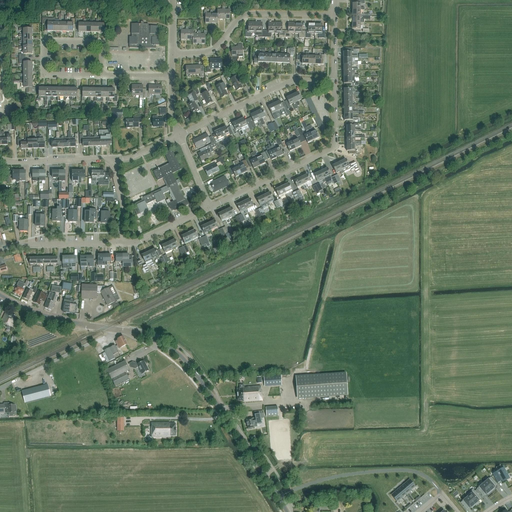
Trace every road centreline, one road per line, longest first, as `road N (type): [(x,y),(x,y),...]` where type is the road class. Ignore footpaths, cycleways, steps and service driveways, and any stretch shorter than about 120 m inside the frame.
road 1 (tertiary): [(279,497),(174,350),(0,294)]
road 2 (residential): [(209,208),(335,148),(333,81)]
road 3 (residential): [(172,54),(208,53),(253,15),(333,16)]
road 4 (unclassified): [(279,497),(337,476),(394,470),(426,476),(441,493)]
road 5 (residential): [(179,135),(293,80),(333,81)]
road 6 (residential): [(100,75),(101,43),(45,42),(50,75)]
